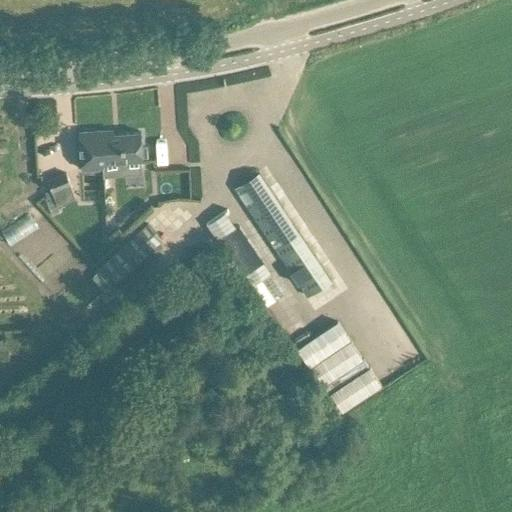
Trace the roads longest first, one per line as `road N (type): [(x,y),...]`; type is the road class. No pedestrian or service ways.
road 1 (track): [(292,48),(220,183),(140,293),(0,405)]
road 2 (unclassified): [(0,69),(193,49),(377,0)]
